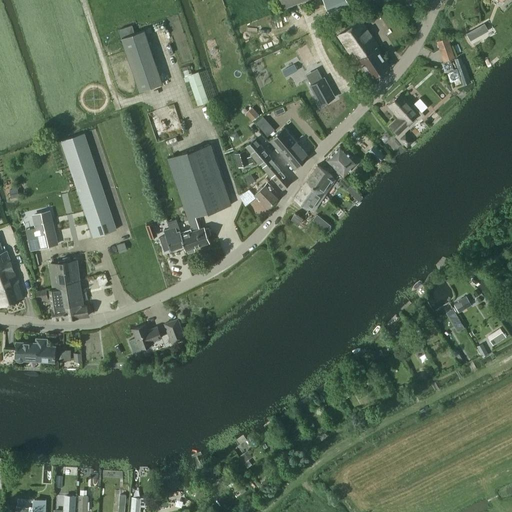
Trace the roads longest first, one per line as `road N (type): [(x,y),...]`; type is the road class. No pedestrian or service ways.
road 1 (tertiary): [(0,320),(49,327),(104,320),(232,257),(404,63),(438,0)]
road 2 (track): [(82,0),(117,104),(168,97),(215,142)]
